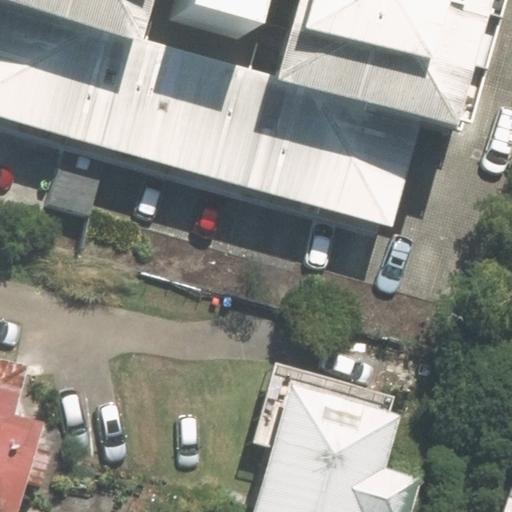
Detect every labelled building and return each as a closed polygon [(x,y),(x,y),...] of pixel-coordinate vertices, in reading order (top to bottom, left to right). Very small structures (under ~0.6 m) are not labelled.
[(0,0),(0,16),(116,50),(130,0),(271,0),(247,87),(426,137),(465,0),(0,0)] [(239,0),(154,0),(149,19),(228,41),(239,0)] [(139,308),(47,302),(42,388),(133,394),(139,308)] [(285,440),(261,511),(396,511),(411,466),(396,461),(411,414),(367,400),(372,386),(283,357),(259,431),(285,440)] [(0,511),(22,511),(43,430),(0,418),(0,511)]
